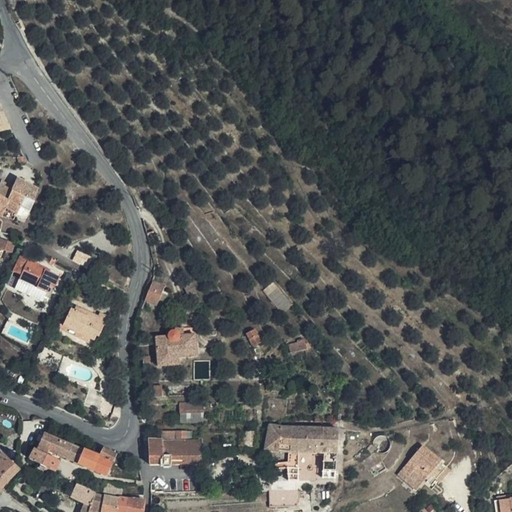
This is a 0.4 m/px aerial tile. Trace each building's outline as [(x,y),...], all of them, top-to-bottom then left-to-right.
[(0,113),(0,127),(9,125),(3,113),(0,113)] [(25,162),(23,156),(16,157),(19,166),(23,167),(24,163),(25,162)] [(34,202),(38,190),(17,179),(16,180),(7,200),(5,209),(17,216),(27,220),(29,213),(34,202)] [(0,196),(0,217),(1,219),(3,215),(14,221),(17,216),(5,209),(7,200),(0,196)] [(0,249),(12,253),(15,245),(0,239),(0,249)] [(86,266),(89,258),(78,252),(75,260),(86,266)] [(18,280),(28,285),(46,294),(50,284),(56,286),(59,277),(37,267),(38,265),(28,260),(27,262),(19,258),(13,272),(20,276),(18,280)] [(148,283),(142,300),(157,305),(164,286),(149,280),(148,283)] [(196,293),(191,284),(183,288),(188,297),(196,293)] [(46,294),(28,285),(24,294),(42,302),(46,294)] [(57,329),(89,345),(92,340),(100,344),(102,339),(99,337),(108,317),(99,313),(98,317),(75,307),(74,310),(71,309),(64,324),(60,322),(57,329)] [(178,335),(183,334),(182,327),(174,327),(174,330),(176,330),(177,331),(177,332),(178,333),(178,335)] [(195,334),(183,334),(178,335),(178,333),(177,332),(177,331),(176,330),(174,330),(173,329),(172,330),(171,330),(170,331),(169,332),(169,333),(168,334),(168,335),(169,336),(155,337),(156,358),(176,356),(196,355),(195,334)] [(262,345),(255,332),(245,336),(252,350),(262,345)] [(92,340),(89,345),(97,348),(100,344),(92,340)] [(177,365),(176,356),(156,358),(157,367),(177,365)] [(150,367),(149,357),(141,358),(142,368),(150,367)] [(162,397),(161,385),(154,386),(155,397),(162,397)] [(180,403),(180,413),(204,412),(204,402),(180,403)] [(180,413),(181,425),(204,424),(204,412),(180,413)] [(268,424),(263,451),(286,452),(286,462),(286,470),(286,480),(296,480),(296,468),(296,453),(301,453),(307,453),(322,454),(321,472),(334,472),(337,428),(283,426),(268,424)] [(51,452),(57,438),(45,433),(41,432),(39,436),(42,437),(38,447),(51,452)] [(66,459),(72,445),(57,438),(51,452),(66,459)] [(149,465),(199,464),(198,452),(199,439),(165,440),(165,438),(161,438),(146,438),(149,465)] [(416,490),(442,459),(423,443),(397,474),(416,490)] [(91,470),(98,455),(72,445),(66,459),(80,465),(91,470)] [(103,448),(99,456),(113,462),(113,461),(116,455),(103,448)] [(35,449),(30,460),(39,465),(36,470),(44,474),(46,469),(54,473),(55,472),(60,462),(35,449)] [(113,462),(99,456),(98,455),(91,470),(107,476),(113,462)] [(0,466),(0,490),(19,469),(7,459),(0,466)] [(123,484),(104,482),(103,493),(105,494),(120,496),(122,496),(122,495),(123,484)] [(44,483),(40,489),(39,491),(44,494),(48,486),(44,483)] [(81,487),(77,485),(72,495),(70,493),(68,496),(85,504),(91,507),(96,493),(89,490),(81,487)] [(300,499),(299,491),(286,491),(269,491),(270,507),(297,506),(300,499)] [(101,511),(105,497),(102,496),(102,495),(96,493),(91,507),(89,511),(101,511)] [(509,511),(508,496),(492,498),(494,511),(509,511)] [(116,511),(119,499),(105,497),(101,511),(116,511)] [(142,511),(144,500),(120,497),(119,499),(116,511),(142,511)]
